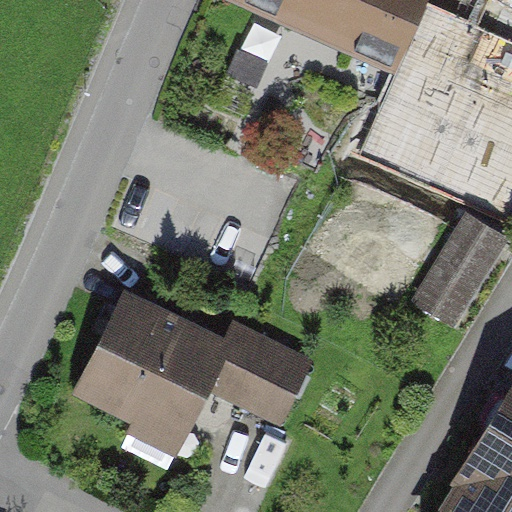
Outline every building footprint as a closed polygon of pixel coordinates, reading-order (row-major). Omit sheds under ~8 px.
[(440,0),(206,0),(206,1),(406,83),(440,0)] [(511,37),(437,9),(396,115),(511,159),(511,37)] [(508,240),(473,218),(421,302),(456,323),(508,240)] [(133,294),(83,389),(184,442),(215,382),(282,418),(310,365),(241,329),(232,346),(133,294)] [(511,511),(511,377),(433,511),(511,511)]
